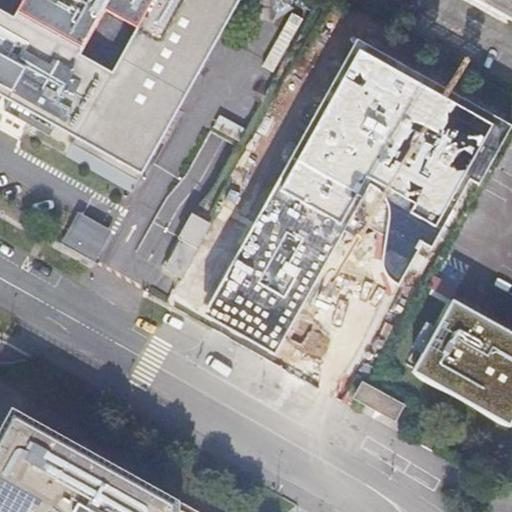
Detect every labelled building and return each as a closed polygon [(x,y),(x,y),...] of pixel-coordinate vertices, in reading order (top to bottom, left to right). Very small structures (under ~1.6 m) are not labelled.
[(0,0),(0,89),(141,168),(235,0),(0,0)] [(511,0),(473,0),(511,21),(511,0)] [(376,51),(317,166),(428,224),(488,109),(376,51)] [(141,168),(0,89),(0,127),(126,198),(141,168)] [(183,270),(211,218),(191,207),(178,228),(183,231),(166,259),(183,270)] [(110,226),(81,209),(66,237),(95,253),(110,226)] [(342,332),(381,265),(290,212),(251,279),(342,332)] [(511,332),(460,303),(421,373),(511,424),(511,332)] [(409,406),(364,382),(354,400),(399,424),(409,406)] [(15,408),(0,435),(0,511),(204,511),(176,496),(15,408)]
